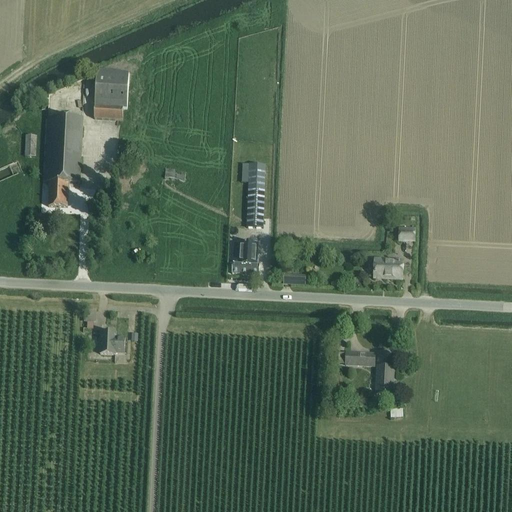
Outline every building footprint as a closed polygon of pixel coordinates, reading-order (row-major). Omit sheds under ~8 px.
[(94,118),(121,120),(123,120),(124,109),(127,109),(129,75),(98,73),(94,118)] [(79,184),(82,120),(48,118),(45,183),(50,183),(49,208),(69,208),(70,183),(79,184)] [(25,156),(36,157),(37,136),(26,135),(25,156)] [(264,219),(266,166),(242,165),(242,183),(246,183),(249,183),(248,228),(264,228),(264,219)] [(185,183),(186,174),(166,171),(165,181),(185,183)] [(414,243),(415,232),(401,232),(400,242),(414,243)] [(232,264),(232,274),(259,276),(259,265),(258,265),(259,245),(231,243),(230,263),(232,264)] [(372,273),(375,274),(375,279),(402,280),(403,261),(376,260),(376,262),(372,262),(370,262),(368,264),(367,270),(369,272),(372,273)] [(284,276),(283,285),(305,286),(306,277),(284,276)] [(100,332),(100,355),(116,355),(116,354),(125,355),(126,338),(117,337),(117,333),(100,332)] [(338,365),(346,365),(346,366),(375,367),(375,355),(346,354),(339,354),(338,365)] [(392,396),(393,368),(377,367),(375,395),(392,396)] [(407,410),(390,410),(391,418),(407,418),(407,410)]
